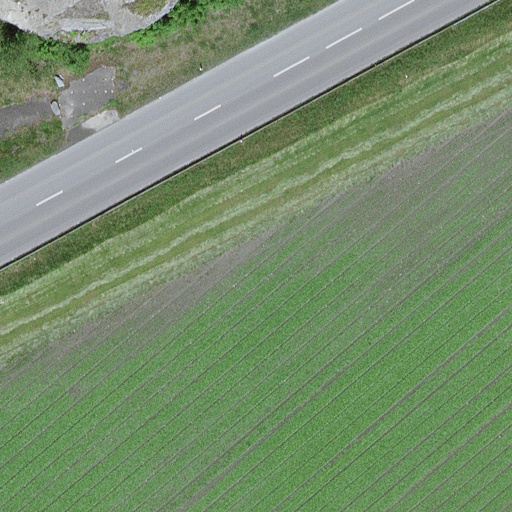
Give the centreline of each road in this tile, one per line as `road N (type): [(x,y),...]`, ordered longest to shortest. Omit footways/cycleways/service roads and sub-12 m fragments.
road 1 (primary): [(0,223),(413,0)]
road 2 (track): [(0,116),(65,98),(112,163)]
